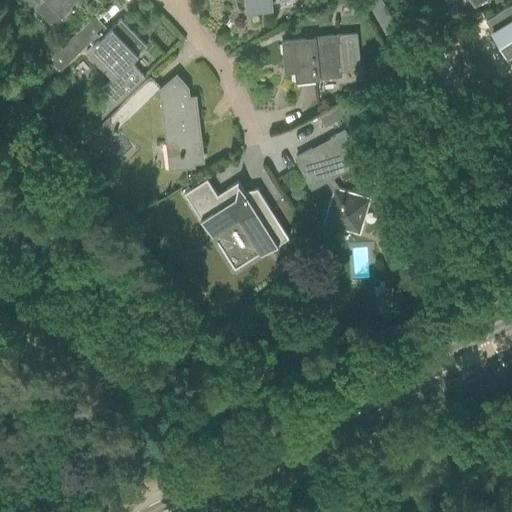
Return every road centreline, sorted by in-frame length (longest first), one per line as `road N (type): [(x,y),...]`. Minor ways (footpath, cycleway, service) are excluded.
road 1 (secondary): [(410,386),(167,511)]
road 2 (residential): [(251,132),(218,66),(166,0)]
road 3 (secondary): [(511,324),(448,354),(410,386)]
